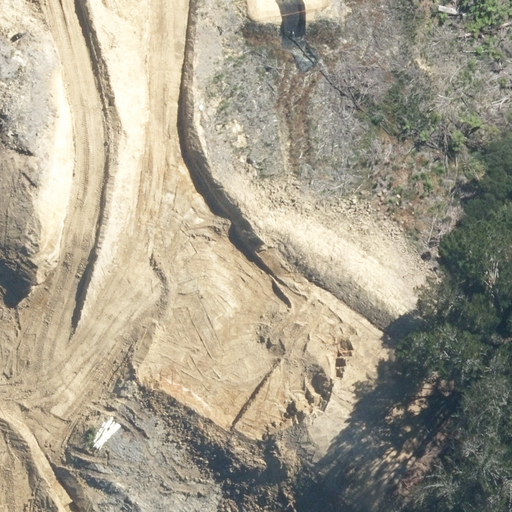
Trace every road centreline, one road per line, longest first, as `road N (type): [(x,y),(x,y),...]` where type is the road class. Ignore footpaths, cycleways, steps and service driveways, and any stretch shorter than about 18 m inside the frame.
road 1 (trunk): [(301,0),(211,207),(100,511)]
road 2 (trunk): [(124,291),(242,0)]
road 3 (trunk): [(124,291),(136,159),(202,0)]
road 4 (trunk): [(45,511),(124,291)]
